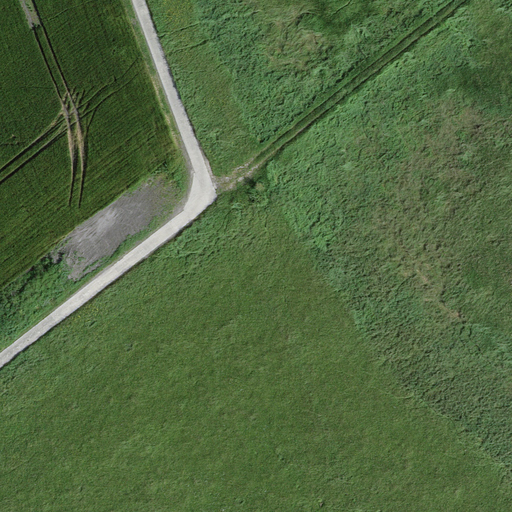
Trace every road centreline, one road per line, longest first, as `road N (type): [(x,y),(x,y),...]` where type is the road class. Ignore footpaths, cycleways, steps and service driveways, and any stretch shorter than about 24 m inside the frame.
road 1 (track): [(208,196),(457,0)]
road 2 (track): [(0,359),(208,196)]
road 3 (track): [(137,0),(208,196)]
